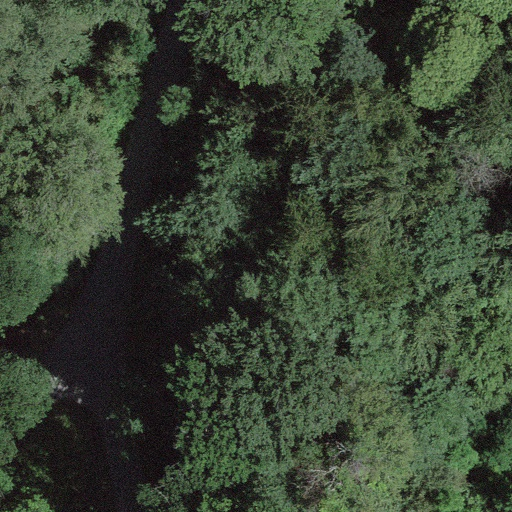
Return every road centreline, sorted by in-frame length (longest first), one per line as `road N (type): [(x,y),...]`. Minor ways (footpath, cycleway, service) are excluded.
road 1 (track): [(187,0),(126,199),(104,340),(141,511)]
road 2 (track): [(0,431),(21,404),(104,340)]
